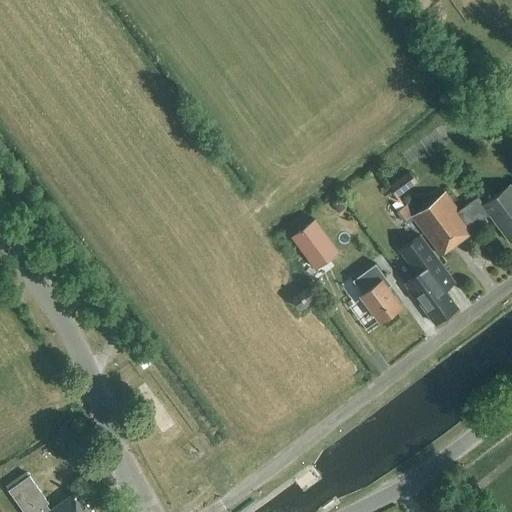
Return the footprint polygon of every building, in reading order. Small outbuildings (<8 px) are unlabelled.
[(416,182),(408,172),(390,185),(397,196),(416,182)] [(511,240),(511,188),(510,186),(483,205),(477,197),(458,211),(444,192),(411,216),(440,256),(473,232),(471,228),(489,215),(509,242),(511,240)] [(312,217),(290,233),(314,265),(335,250),(312,217)] [(455,283),(420,235),(398,252),(415,275),(403,284),(434,326),(459,308),(446,290),(455,283)] [(375,263),(352,280),(362,294),(359,296),(379,322),(401,306),(387,287),(390,284),(385,277),(377,266),(375,263)] [(298,309),(313,298),(307,289),(292,300),(298,309)] [(143,353),(135,359),(142,369),(150,364),(143,353)] [(50,511),(45,504),(48,503),(28,476),(8,490),(23,511),(87,511),(74,494),(50,511)]
